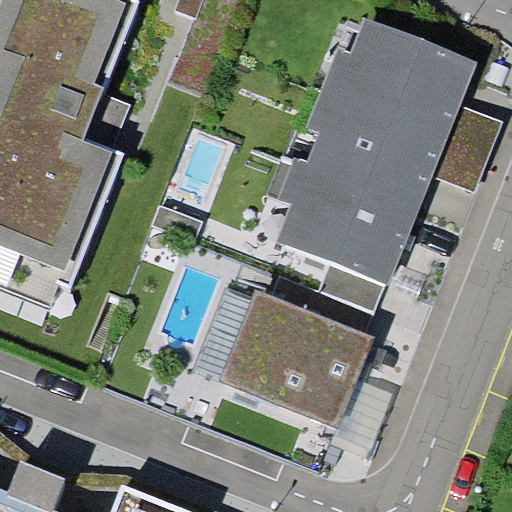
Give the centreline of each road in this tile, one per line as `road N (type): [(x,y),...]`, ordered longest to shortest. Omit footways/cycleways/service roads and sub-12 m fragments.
road 1 (residential): [(0,382),(338,511)]
road 2 (residential): [(405,511),(511,241)]
